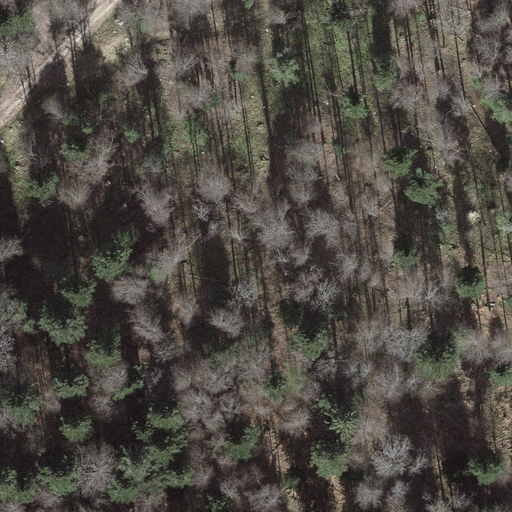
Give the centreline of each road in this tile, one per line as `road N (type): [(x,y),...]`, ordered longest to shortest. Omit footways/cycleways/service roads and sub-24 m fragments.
road 1 (track): [(48,79),(161,28),(241,20),(308,0)]
road 2 (track): [(127,0),(0,127)]
